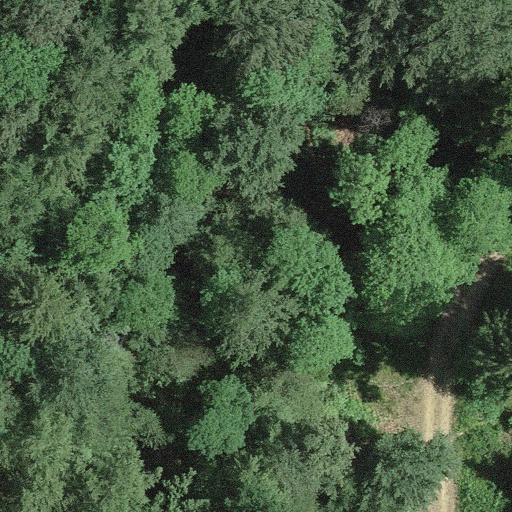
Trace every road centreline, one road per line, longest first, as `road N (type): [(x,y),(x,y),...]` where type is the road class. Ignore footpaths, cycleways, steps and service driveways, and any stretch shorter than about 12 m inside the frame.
road 1 (track): [(439,435),(347,358),(313,274),(283,154),(295,0)]
road 2 (track): [(511,251),(449,343),(439,435)]
